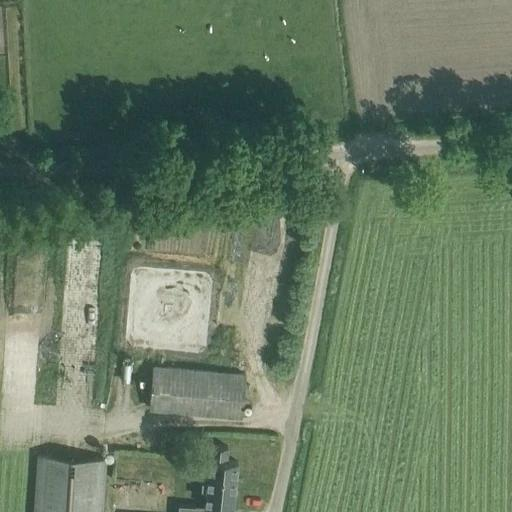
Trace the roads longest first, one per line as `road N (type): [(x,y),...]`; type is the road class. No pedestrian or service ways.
road 1 (unclassified): [(273,511),(342,153)]
road 2 (unclassified): [(342,153),(0,173)]
road 3 (unclassified): [(342,153),(511,142)]
